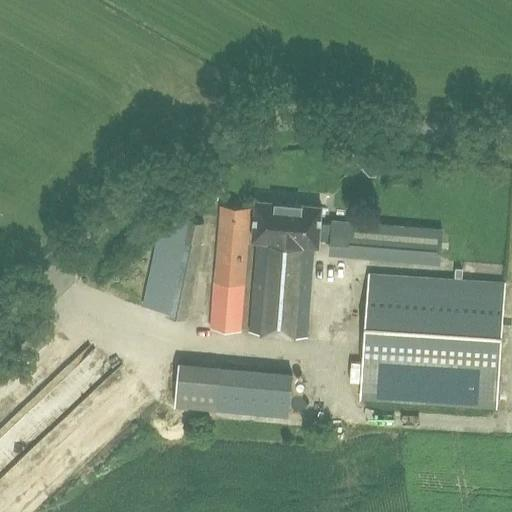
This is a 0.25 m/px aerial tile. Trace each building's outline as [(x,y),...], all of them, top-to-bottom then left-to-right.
[(319,249),(319,239),(326,240),(326,248),(326,249),(431,255),(433,230),(327,223),(321,223),(322,205),(256,200),(253,244),(254,244),(249,334),(308,339),(315,248),(319,249)] [(241,331),(251,208),(221,206),(211,329),(241,331)] [(173,218),(169,237),(160,235),(144,308),(187,320),(205,223),(173,218)] [(369,275),(364,355),(362,399),(497,408),(501,364),(505,284),(369,275)] [(289,418),(294,372),(179,363),(175,410),(289,418)]
